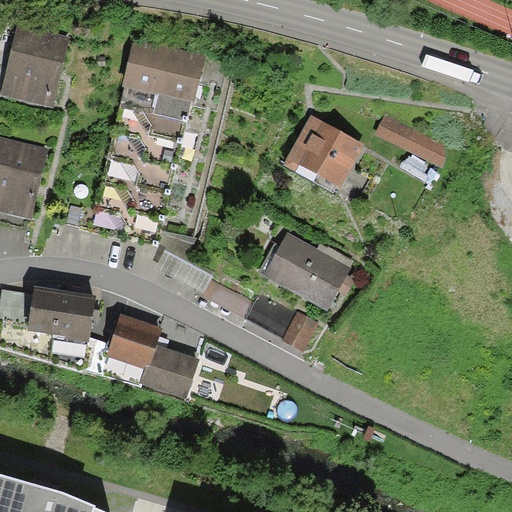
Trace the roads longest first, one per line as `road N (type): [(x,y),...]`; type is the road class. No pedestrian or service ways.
road 1 (residential): [(0,271),(50,266),(142,288),(310,380),(511,467)]
road 2 (primary): [(243,0),(511,81)]
